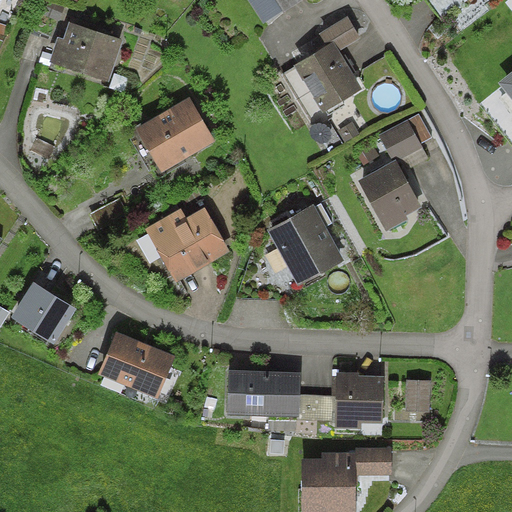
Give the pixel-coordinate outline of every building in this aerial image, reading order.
[(347,77),(351,74),(341,58),(337,60),(332,52),(355,38),(345,21),(321,35),(329,49),(280,78),(309,125),(326,115),(321,107),(354,88),(347,77)] [(65,43),(60,42),(59,43),(62,44),(56,62),(53,61),(53,62),(102,78),(114,41),(70,27),(65,43)] [(511,64),(492,79),(511,105),(511,64)] [(188,103),(138,132),(159,168),(209,140),(188,103)] [(391,160),(430,139),(417,115),(405,122),(407,125),(380,140),(391,160)] [(400,214),(416,205),(394,166),(360,184),(380,219),(398,210),(400,214)] [(118,200),(91,213),(100,230),(126,217),(118,200)] [(299,283),(337,261),(320,230),(329,224),(319,205),(309,210),(308,209),(270,230),(281,251),(282,250),(288,261),(287,262),(299,283)] [(155,241),(175,277),(223,249),(202,214),(155,241)] [(49,340),(68,309),(34,287),(15,318),(49,340)] [(164,358),(114,337),(100,371),(150,392),(164,358)] [(267,421),(295,422),(296,377),(228,374),(227,408),(249,408),(249,411),(267,412),(267,421)] [(378,419),(379,382),(354,381),(354,378),(336,378),(335,418),(378,419)] [(426,411),(427,383),(406,383),(405,411),(426,411)] [(386,472),(386,452),(356,452),(356,472),(386,472)] [(304,507),(349,507),(349,464),(336,464),(336,457),(322,457),(322,464),(304,464),(304,507)]
